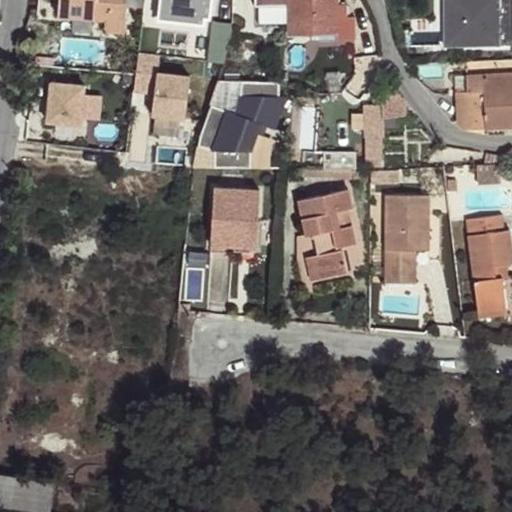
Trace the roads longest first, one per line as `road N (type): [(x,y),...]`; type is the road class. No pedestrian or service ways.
road 1 (residential): [(199,338),(511,364)]
road 2 (residential): [(511,147),(463,138),(439,124),(399,73),(374,0)]
road 3 (residential): [(22,36),(0,226)]
